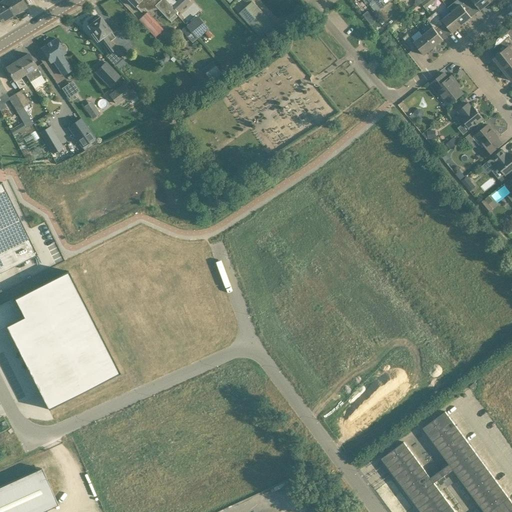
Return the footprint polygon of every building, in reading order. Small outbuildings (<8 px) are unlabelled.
[(0,0),(0,19),(1,22),(14,14),(5,0),(0,0)] [(5,0),(14,14),(26,7),(22,0),(5,0)] [(178,12),(167,0),(129,0),(136,7),(136,6),(142,12),(145,9),(148,12),(158,9),(169,20),(178,12)] [(367,0),(369,2),(371,4),(370,5),(376,13),(380,10),(389,3),(392,0),(367,0)] [(425,0),(421,4),(425,9),(426,9),(432,4),(436,0),(425,0)] [(456,0),(457,0),(448,8),(452,12),(462,25),(471,17),(464,7),(468,4),(465,0),(456,0)] [(465,0),(468,4),(475,13),(480,10),(490,3),(487,0),(465,0)] [(253,1),(251,3),(239,13),(260,38),(274,25),(253,1)] [(367,11),(363,15),(371,25),(376,21),(367,11)] [(436,12),(432,16),(441,27),(446,23),(452,33),(462,25),(452,12),(443,19),(442,20),(436,12)] [(164,30),(154,20),(148,13),(140,20),(156,37),(164,30)] [(122,58),(106,35),(111,32),(100,17),(97,16),(93,20),(92,22),(88,26),(93,34),(91,35),(95,42),(98,41),(108,54),(106,56),(114,66),(122,58)] [(433,27),(423,35),(433,48),(443,40),(437,30),(441,27),(432,16),(431,16),(428,18),(427,19),(433,27)] [(188,26),(198,38),(209,29),(199,17),(188,26)] [(192,43),(198,38),(188,26),(182,31),(192,43)] [(505,49),(494,58),(495,60),(495,62),(496,64),(498,64),(502,69),(511,61),(511,50),(511,49),(511,39),(509,36),(506,32),(498,39),(501,43),(505,49)] [(257,50),(259,48),(264,44),(254,34),(247,40),(254,47),(257,50)] [(408,34),(403,38),(412,49),(416,45),(420,50),(424,55),(433,48),(423,35),(414,43),(408,34)] [(63,45),(62,47),(56,38),(41,48),(51,63),(53,62),(62,76),(72,69),(63,56),(67,54),(66,53),(67,52),(68,49),(65,46),(63,45)] [(167,62),(169,59),(169,55),(166,53),(163,53),(160,56),(161,59),(163,62),(167,62)] [(37,67),(29,54),(17,61),(25,74),(30,82),(41,76),(36,68),(37,67)] [(121,59),(116,64),(118,67),(119,68),(125,62),(121,59)] [(25,74),(17,61),(6,67),(14,81),(15,80),(19,88),(24,85),(19,77),(25,74)] [(120,76),(105,61),(94,72),(109,87),(116,80),(120,77),(120,76)] [(511,61),(502,69),(507,75),(507,77),(509,79),(510,79),(511,81),(511,80),(511,61)] [(216,65),(206,72),(212,81),(222,73),(216,65)] [(440,93),(449,105),(463,93),(455,83),(456,81),(452,76),(448,78),(444,73),(429,84),(438,95),(440,93)] [(0,110),(6,107),(3,103),(9,100),(5,93),(6,93),(1,83),(2,83),(0,80),(0,110)] [(68,97),(79,90),(72,80),(62,87),(68,97)] [(110,94),(117,104),(130,94),(123,85),(110,94)] [(23,89),(14,94),(31,124),(32,123),(23,108),(31,103),(23,89)] [(8,97),(26,127),(31,124),(14,94),(8,97)] [(91,101),(83,107),(92,119),(100,114),(91,101)] [(472,107),(468,103),(458,111),(462,116),(472,128),(483,119),(473,106),(472,107)] [(99,144),(81,119),(69,127),(85,150),(99,144)] [(26,128),(22,122),(10,130),(13,135),(26,128)] [(496,149),(491,143),(498,137),(488,125),(475,135),(472,131),(465,137),(473,147),(477,147),(486,158),(496,149)] [(53,134),(49,127),(40,132),(44,139),(53,134)] [(429,139),(437,137),(436,130),(427,131),(429,139)] [(61,147),(58,143),(50,148),(52,153),(61,147)] [(502,149),(492,158),(498,166),(492,171),(498,179),(499,179),(504,175),(505,174),(506,175),(511,169),(511,154),(508,157),(502,149)] [(504,175),(499,179),(502,183),(507,179),(504,175)] [(469,179),(467,176),(461,180),(465,185),(469,183),(469,179)] [(0,273),(38,255),(2,182),(0,183),(0,273)] [(485,199),(480,203),(479,204),(487,213),(492,208),(489,204),(485,199)] [(24,317),(6,326),(48,409),(49,409),(120,373),(68,271),(14,298),(24,317)] [(195,348),(183,352),(186,360),(198,357),(195,348)] [(421,511),(511,511),(511,502),(445,412),(423,428),(450,465),(431,478),(404,442),(382,459),(421,511)] [(41,468),(0,486),(0,511),(41,511),(58,505),(41,468)]
